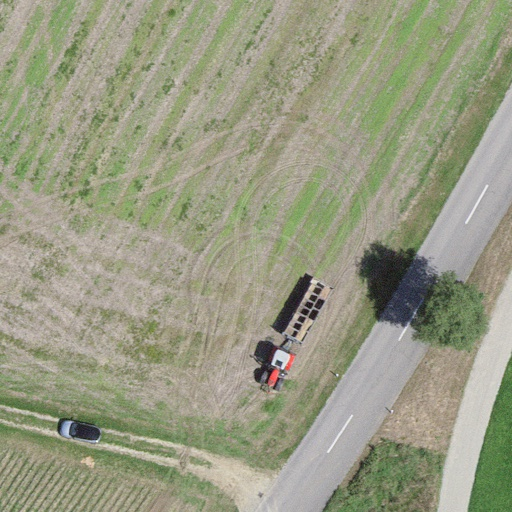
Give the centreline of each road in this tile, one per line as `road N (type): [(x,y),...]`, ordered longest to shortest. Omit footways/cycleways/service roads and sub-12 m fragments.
road 1 (tertiary): [(289,511),(511,147)]
road 2 (track): [(511,342),(457,511)]
